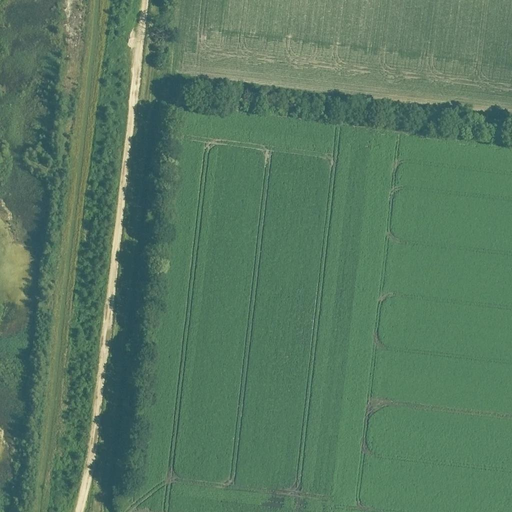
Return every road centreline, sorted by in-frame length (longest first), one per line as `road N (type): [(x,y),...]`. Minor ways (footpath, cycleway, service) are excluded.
road 1 (track): [(146,0),(93,444),(77,511)]
road 2 (track): [(101,0),(39,511)]
road 3 (track): [(159,0),(99,511)]
